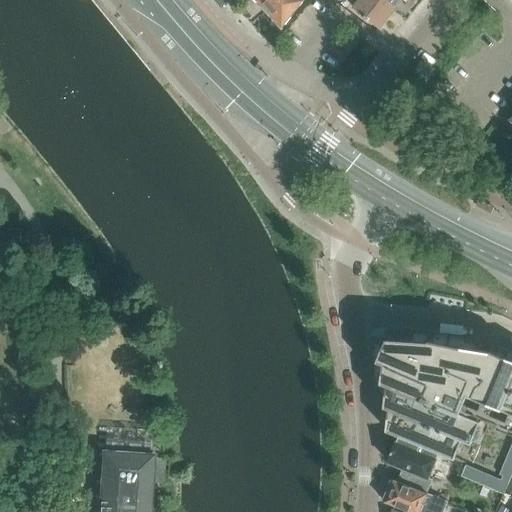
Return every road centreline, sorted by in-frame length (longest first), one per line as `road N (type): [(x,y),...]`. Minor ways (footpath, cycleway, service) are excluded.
road 1 (secondary): [(383,189),(247,88),(161,0)]
road 2 (residential): [(364,511),(368,402),(354,321)]
road 3 (residential): [(340,95),(292,74),(207,0)]
road 4 (residential): [(511,343),(436,324),(354,321)]
road 5 (residential): [(340,95),(375,83),(447,0)]
road 6 (secondary): [(511,257),(383,189)]
road 7 (residential): [(354,321),(345,250),(383,189)]
